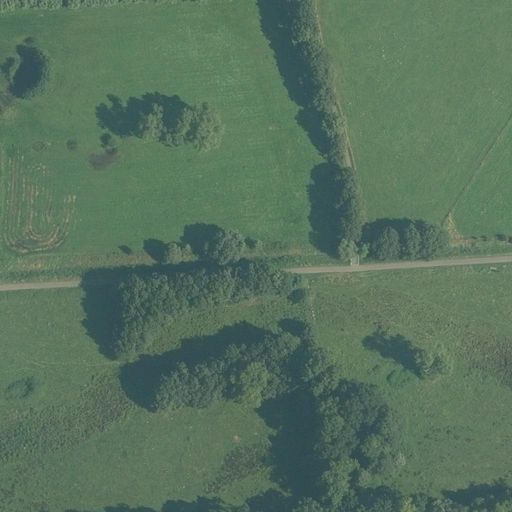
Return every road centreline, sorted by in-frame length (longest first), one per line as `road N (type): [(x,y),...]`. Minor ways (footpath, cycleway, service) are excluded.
road 1 (track): [(313,271),(0,290)]
road 2 (track): [(307,0),(354,200),(355,243)]
road 3 (track): [(511,260),(353,269)]
